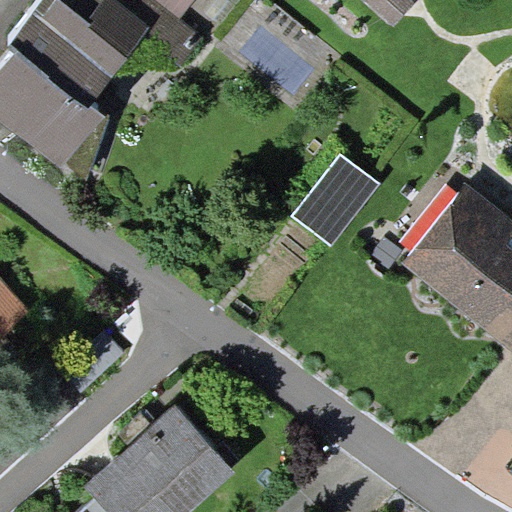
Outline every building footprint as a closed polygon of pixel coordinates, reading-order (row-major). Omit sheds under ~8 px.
[(0,46),(10,53),(0,64),(0,112),(83,177),(103,114),(83,99),(139,42),(181,69),(204,42),(176,21),(195,0),(30,0),(0,36),(0,46)] [(354,0),(391,31),(414,4),(410,0),(354,0)] [(339,152),(289,215),(327,245),(377,182),(339,152)] [(511,336),(511,224),(469,190),(412,258),(510,339),(511,336)] [(0,332),(29,308),(0,273),(0,332)] [(177,401),(85,483),(110,511),(185,511),(236,466),(177,401)]
